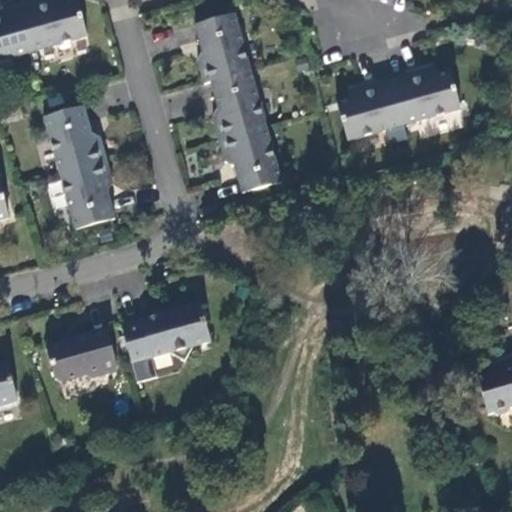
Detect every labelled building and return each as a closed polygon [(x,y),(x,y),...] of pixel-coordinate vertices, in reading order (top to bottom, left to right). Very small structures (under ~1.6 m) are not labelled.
[(62,0),(44,0),(18,7),(31,53),(87,38),(76,0),(73,0),(63,3),(62,0)] [(0,61),(31,53),(18,7),(0,12),(0,61)] [(198,62),(204,84),(211,83),(250,72),(234,15),(195,26),(204,55),(201,55),(198,62)] [(435,68),(391,80),(404,126),(460,110),(450,72),(436,76),(435,68)] [(213,118),(219,140),(265,127),(250,72),(211,83),(219,110),(217,111),(213,118)] [(404,126),(391,80),(348,92),(350,99),(337,103),(348,142),(404,126)] [(60,175),(106,162),(100,139),(93,135),(91,136),(83,107),(45,119),(60,175)] [(265,127),(219,140),(226,163),(233,166),(234,166),(242,195),(281,183),(265,127)] [(112,184),(106,162),(60,175),(76,231),(115,220),(106,192),(108,191),(112,184)] [(0,221),(9,218),(0,186),(0,221)] [(200,304),(121,326),(132,365),(170,354),(185,362),(193,348),(210,343),(200,304)] [(117,369),(106,330),(46,347),(55,380),(61,383),(85,376),(90,379),(117,372),(116,369),(117,369)] [(511,407),(511,359),(497,364),(499,370),(477,377),(488,415),(493,414),(497,416),(508,412),(510,408),(511,407)] [(0,410),(2,412),(13,408),(16,402),(17,402),(7,364),(0,365),(0,410)]
